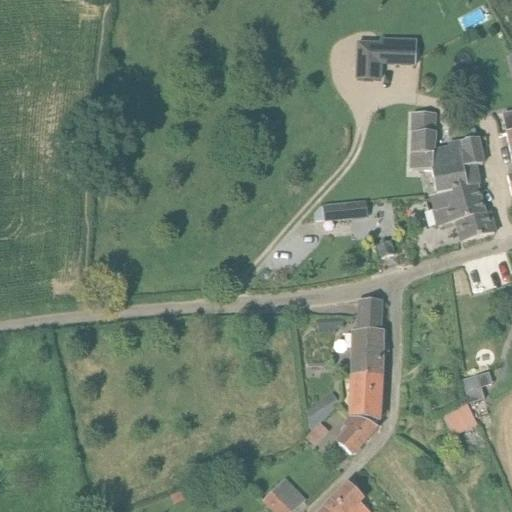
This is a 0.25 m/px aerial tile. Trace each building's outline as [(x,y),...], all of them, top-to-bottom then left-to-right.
[(417,70),(418,43),(382,41),(380,67),(417,70)] [(378,84),(380,47),(358,45),(355,82),(378,84)] [(434,154),(436,117),(413,117),(411,171),(432,172),(436,199),(476,188),(471,168),(483,166),(478,141),(461,144),(462,148),(434,154)] [(470,140),(476,139),(475,131),(468,132),(470,140)] [(430,200),(433,210),(438,229),(457,224),(462,244),(494,236),(490,220),(489,221),(480,224),(479,219),(484,217),(476,188),(436,199),(430,200)] [(348,207),(349,221),(367,219),(366,206),(348,207)] [(348,207),(323,209),(324,222),(349,221),(348,207)] [(324,222),(323,209),(319,209),(314,216),(314,223),(324,222)] [(378,247),(382,261),(393,258),(390,244),(378,247)] [(358,334),(380,334),(381,304),(360,305),(358,334)] [(380,334),(358,334),(351,333),(350,378),(381,378),(380,334)] [(475,391),(472,376),(459,379),(463,394),(475,391)] [(378,424),(381,378),(350,378),(348,417),(378,424)] [(333,395),(307,412),(312,433),(339,406),(333,395)] [(467,405),(443,417),(453,439),(477,427),(467,405)] [(376,431),(372,429),(360,422),(349,420),(342,428),(347,431),(336,445),(352,458),(376,431)] [(294,511),(303,503),(289,489),(283,483),(264,502),(274,511),(294,511)] [(363,503),(362,502),(348,487),(323,511),(365,511),(360,506),(363,503)] [(184,502),(181,493),(170,497),(174,506),(184,502)]
